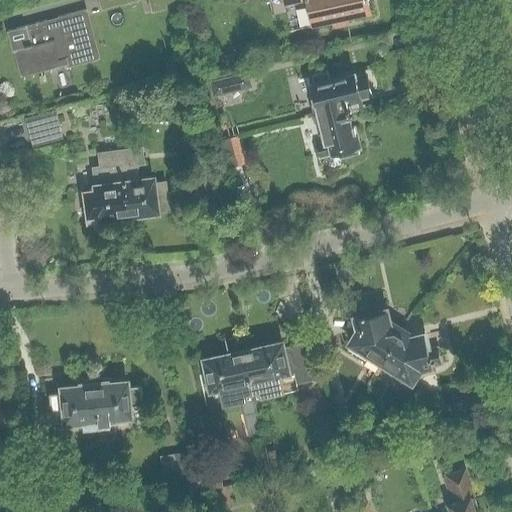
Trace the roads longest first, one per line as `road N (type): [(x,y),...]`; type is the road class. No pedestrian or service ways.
road 1 (residential): [(16,296),(195,276),(493,207)]
road 2 (residential): [(493,207),(451,0)]
